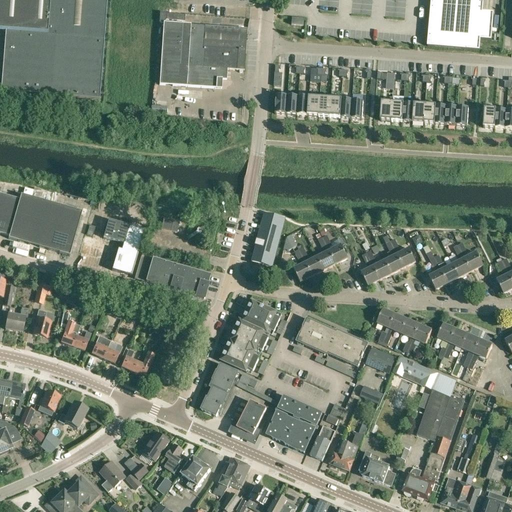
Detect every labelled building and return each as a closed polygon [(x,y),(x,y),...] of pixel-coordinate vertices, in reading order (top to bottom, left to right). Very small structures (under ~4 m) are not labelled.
[(0,0),(0,31),(5,32),(0,92),(99,100),(106,0),(0,0)] [(483,13),(484,0),(431,0),(428,47),(480,52),(481,40),(492,41),(494,14),(483,13)] [(159,23),(163,23),(166,21),(184,22),(185,15),(176,15),(159,13),(159,23)] [(160,85),(222,90),(222,81),(227,81),(227,70),(244,71),(246,30),(185,26),(164,24),(160,85)] [(229,82),(229,91),(257,91),(257,83),(229,82)] [(286,116),(287,97),(276,96),(275,115),(286,116)] [(297,116),(298,98),(287,97),(286,116),(297,116)] [(309,98),(298,98),(297,116),(308,117),(309,98)] [(320,99),(309,98),(308,117),(319,118),(320,99)] [(319,118),(330,118),(331,100),(320,99),(319,118)] [(330,118),(340,119),(342,101),(331,100),(330,118)] [(342,101),(340,119),(351,120),(352,101),(342,101)] [(364,102),(352,101),(351,120),(362,121),(364,102)] [(381,122),(392,122),(393,104),(382,103),(381,122)] [(403,123),(404,105),(393,104),(392,122),(403,123)] [(413,124),(415,105),(404,105),(403,123),(413,124)] [(424,124),(425,106),(415,105),(413,124),(424,124)] [(435,125),(436,107),(425,106),(424,124),(435,125)] [(446,126),(447,107),(436,107),(435,125),(446,126)] [(456,127),(458,108),(447,107),(446,126),(456,127)] [(469,109),(458,108),(456,127),(468,127),(469,109)] [(496,129),(497,111),(486,110),(484,128),(496,129)] [(506,130),(508,112),(497,111),(496,129),(506,130)] [(8,240),(69,257),(71,252),(82,213),(21,196),(19,201),(0,195),(0,234),(9,237),(8,240)] [(252,262),(272,267),(285,220),(265,214),(252,262)] [(106,220),(101,238),(111,241),(116,223),(106,220)] [(161,230),(177,234),(180,223),(176,222),(163,220),(161,230)] [(116,223),(111,241),(122,244),(127,226),(116,223)] [(420,235),(412,239),(416,247),(424,243),(420,235)] [(287,238),(283,249),(284,250),(289,251),(292,249),(297,247),(291,236),(287,238)] [(332,245),(327,237),(323,239),(327,248),(332,245)] [(336,266),(329,252),(327,248),(323,239),(318,241),(322,250),(320,251),(323,255),(318,258),(324,272),(336,266)] [(399,249),(395,240),(390,242),(395,251),(399,249)] [(385,261),(392,275),(404,269),(397,255),(395,251),(390,242),(386,245),(390,253),(387,255),(389,259),(385,261)] [(462,255),(467,252),(463,244),(458,246),(462,255)] [(329,252),(336,266),(348,260),(341,246),(332,251),(329,252)] [(458,257),(462,255),(458,246),(454,248),(458,257)] [(299,251),(303,260),(308,257),(304,249),(299,251)] [(397,255),(404,269),(416,263),(409,249),(401,253),(397,255)] [(137,257),(122,252),(118,251),(112,271),(131,277),(137,257)] [(303,260),(299,251),(295,253),(299,262),(303,260)] [(375,260),(371,252),(367,254),(371,262),(375,260)] [(439,267),(434,258),(431,252),(426,254),(430,261),(434,269),(439,267)] [(484,267),(477,253),(465,259),(472,273),(484,267)] [(371,262),(367,254),(362,256),(366,265),(371,262)] [(441,271),(448,285),(460,279),(453,265),(448,268),(446,264),(443,265),(438,256),(434,258),(439,267),(441,271)] [(306,264),(313,278),(324,272),(318,258),(310,262),(306,264)] [(145,283),(203,300),(210,276),(152,259),(145,283)] [(462,260),(453,265),(460,279),(472,273),(465,259),(462,260)] [(511,268),(507,260),(502,262),(506,270),(511,268)] [(373,267),(380,281),(392,275),(385,261),(377,265),(373,267)] [(506,270),(502,262),(498,264),(502,273),(506,270)] [(313,278),(306,264),(303,265),(301,266),(294,270),(301,284),(313,278)] [(361,273),(368,287),(380,281),(373,267),(368,269),(361,273)] [(429,277),(436,291),(448,285),(441,271),(435,274),(429,277)] [(511,290),(511,281),(509,275),(506,276),(497,281),(504,295),(511,290)] [(33,304),(43,306),(45,296),(50,297),(52,287),(38,284),(33,304)] [(3,306),(10,308),(15,287),(7,286),(6,293),(4,302),(3,306)] [(65,304),(79,308),(82,298),(68,294),(65,304)] [(246,315),(242,322),(243,322),(242,322),(268,334),(269,330),(274,333),(280,320),(275,318),(277,313),(252,302),(248,310),(245,315),(246,315)] [(112,318),(121,321),(125,310),(116,307),(112,318)] [(5,330),(22,333),(25,319),(27,319),(29,310),(22,309),(20,318),(8,315),(5,330)] [(389,329),(395,316),(383,310),(377,324),(387,328),(389,329)] [(33,335),(46,339),(51,323),(45,321),(47,313),(38,311),(36,319),(37,319),(33,335)] [(63,314),(60,328),(65,329),(69,315),(63,314)] [(394,331),(401,334),(407,321),(395,316),(389,329),(392,330),(394,331)] [(144,325),(152,330),(156,320),(147,317),(144,324),(144,325)] [(328,355),(357,368),(368,345),(337,332),(336,333),(307,320),(297,343),(327,356),(328,355)] [(230,341),(256,353),(257,349),(263,352),(269,339),(263,336),(265,333),(267,334),(268,334),(242,322),(240,321),(236,329),(233,333),(234,334),(230,341)] [(277,334),(281,336),(287,323),(282,321),(277,334)] [(419,326),(407,321),(401,334),(409,337),(411,338),(414,339),(419,326)] [(157,322),(155,327),(162,331),(164,325),(157,322)] [(61,344),(73,348),(76,338),(80,327),(68,323),(61,344)] [(450,344),(456,330),(444,325),(437,339),(443,341),(440,346),(443,347),(435,366),(440,368),(441,366),(444,358),(448,349),(450,344)] [(432,331),(419,326),(414,339),(420,342),(426,345),(432,331)] [(177,335),(188,338),(190,332),(179,329),(177,335)] [(456,330),(450,344),(462,350),(468,335),(456,330)] [(73,348),(84,352),(88,342),(89,342),(91,334),(86,332),(83,340),(76,338),(73,348)] [(384,343),(387,334),(383,332),(379,341),(384,343)] [(392,336),(387,334),(384,343),(388,345),(392,336)] [(464,366),(468,368),(480,340),(468,335),(462,350),(469,353),(464,366)] [(91,355),(103,360),(107,350),(111,342),(99,337),(95,344),(96,345),(91,355)] [(492,346),(480,340),(468,368),(473,370),(479,357),(486,360),(492,346)] [(256,353),(230,341),(227,349),(224,354),(225,354),(221,362),(246,373),(248,369),(254,372),(259,359),(254,357),(256,353)] [(267,354),(272,356),(278,343),(273,341),(267,354)] [(408,353),(411,344),(407,342),(403,351),(408,353)] [(412,355),(416,346),(411,344),(408,353),(412,355)] [(103,360),(114,365),(119,355),(122,348),(117,345),(114,353),(107,350),(103,360)] [(293,352),(301,356),(303,351),(295,347),(293,352)] [(365,366),(390,376),(397,359),(372,349),(365,366)] [(453,351),(448,349),(444,358),(449,360),(453,351)] [(121,368),(133,373),(137,363),(130,360),(134,353),(128,350),(125,358),(126,358),(121,368)] [(137,363),(133,373),(144,378),(149,368),(154,356),(148,354),(143,366),(137,363)] [(315,362),(323,365),(325,361),(317,357),(315,362)] [(431,390),(432,391),(437,375),(438,375),(400,358),(396,368),(423,380),(421,386),(431,390)] [(259,374),(263,376),(269,363),(264,361),(259,374)] [(326,367),(354,379),(356,375),(328,362),(326,367)] [(223,407),(238,374),(221,365),(218,373),(217,372),(213,381),(214,381),(210,388),(213,389),(208,399),(207,399),(202,411),(217,417),(222,406),(223,407)] [(237,387),(245,391),(247,387),(248,385),(251,379),(243,375),(237,387)] [(417,436),(434,442),(435,443),(451,396),(456,383),(438,375),(437,375),(432,391),(433,391),(417,436)] [(248,385),(255,388),(257,382),(251,379),(248,385)] [(1,414),(7,415),(8,407),(8,404),(9,399),(12,385),(0,382),(0,397),(4,398),(1,414)] [(15,400),(21,402),(22,402),(25,387),(12,385),(9,399),(15,400)] [(245,391),(278,407),(279,404),(255,392),(256,391),(247,387),(245,391)] [(360,398),(379,406),(383,395),(378,392),(365,387),(360,398)] [(38,411),(51,417),(53,413),(60,397),(47,391),(43,400),(42,400),(38,406),(40,407),(38,411)] [(417,498),(428,502),(435,484),(436,480),(438,480),(451,442),(449,442),(460,410),(464,400),(451,396),(435,443),(434,442),(422,479),(418,488),(420,488),(417,498)] [(279,410),(317,427),(322,415),(322,414),(321,416),(313,413),(314,411),(293,401),(292,403),(284,400),(285,398),(284,398),(279,410)] [(240,422),(256,431),(267,410),(250,402),(240,422)] [(64,426),(65,423),(77,430),(87,411),(74,405),(67,418),(68,418),(67,419),(62,416),(61,416),(58,423),(64,426)] [(333,410),(343,415),(345,409),(335,405),(333,410)] [(18,425),(28,429),(35,411),(25,408),(18,425)] [(330,416),(340,420),(343,415),(333,410),(330,416)] [(267,436),(273,439),(273,440),(280,443),(280,442),(286,444),(285,445),(292,448),(291,449),(298,452),(299,451),(305,454),(316,430),(305,425),(305,426),(287,418),(288,417),(277,413),(267,436)] [(326,422),(337,427),(340,420),(330,416),(329,415),(326,422)] [(7,425),(5,425),(3,424),(2,424),(0,423),(0,454),(12,449),(8,438),(17,434),(16,432),(15,431),(13,429),(12,428),(10,427),(9,426),(7,425)] [(310,457),(322,462),(330,444),(335,433),(327,430),(323,427),(318,438),(310,457)] [(330,465),(349,472),(358,449),(360,450),(365,437),(356,433),(351,445),(339,440),(330,465)] [(143,454),(156,463),(170,442),(157,434),(143,454)] [(42,445),(51,454),(59,445),(47,435),(42,445)] [(464,456),(474,459),(478,446),(470,443),(464,456)] [(482,478),(490,481),(492,477),(494,471),(497,461),(503,445),(497,444),(494,455),(491,454),(482,478)] [(185,461),(180,458),(184,452),(175,446),(166,459),(161,466),(165,469),(174,475),(185,461)] [(396,459),(406,462),(410,452),(400,448),(396,459)] [(387,486),(390,487),(391,485),(393,483),(396,476),(392,474),(392,473),(388,471),(389,468),(389,466),(381,463),(380,464),(377,463),(379,459),(366,454),(359,473),(363,475),(362,477),(383,485),(387,486)] [(188,488),(195,492),(198,487),(210,471),(194,459),(182,476),(190,482),(188,485),(189,486),(188,488)] [(229,486),(231,481),(236,470),(234,469),(238,462),(231,459),(229,463),(226,462),(220,476),(223,478),(217,491),(224,494),(229,486)] [(458,472),(468,476),(473,463),(463,459),(458,472)] [(504,464),(497,461),(494,471),(501,473),(504,464)] [(236,470),(231,481),(242,486),(250,468),(238,462),(234,469),(236,470)] [(102,487),(108,494),(126,478),(112,463),(100,473),(107,482),(102,487)] [(132,474),(139,482),(149,473),(141,464),(131,473),(132,474)] [(411,496),(417,498),(420,488),(418,488),(422,479),(419,478),(422,472),(416,470),(414,471),(412,472),(410,475),(408,474),(402,492),(404,493),(404,495),(405,496),(406,497),(408,498),(411,497),(411,496)] [(143,485),(139,482),(132,474),(126,480),(136,492),(143,485)] [(473,511),(481,491),(470,487),(474,477),(469,475),(465,485),(457,511),(456,511),(473,511)] [(157,490),(165,496),(173,484),(166,478),(157,490)] [(457,511),(465,485),(449,480),(441,505),(457,511)] [(66,495),(74,504),(77,507),(82,503),(86,507),(97,495),(85,483),(81,487),(78,484),(66,495)] [(250,499),(252,500),(264,507),(272,494),(257,486),(250,499)] [(69,511),(68,511),(74,504),(66,495),(63,492),(55,500),(53,498),(44,507),(49,511),(69,511)] [(221,508),(225,511),(231,511),(241,499),(231,493),(221,508)] [(483,511),(503,511),(505,507),(507,499),(490,494),(483,511)] [(295,511),(297,508),(278,497),(269,511),(295,511)] [(245,511),(249,504),(242,500),(236,511),(237,511),(245,511)] [(328,511),(331,507),(317,501),(311,511),(328,511)]
